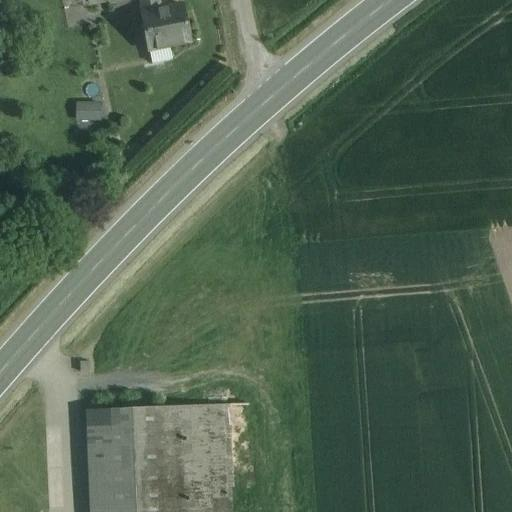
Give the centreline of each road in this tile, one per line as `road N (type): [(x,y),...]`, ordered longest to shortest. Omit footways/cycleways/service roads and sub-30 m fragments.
road 1 (secondary): [(274,97),(182,180),(0,381)]
road 2 (secondary): [(402,0),(274,97)]
